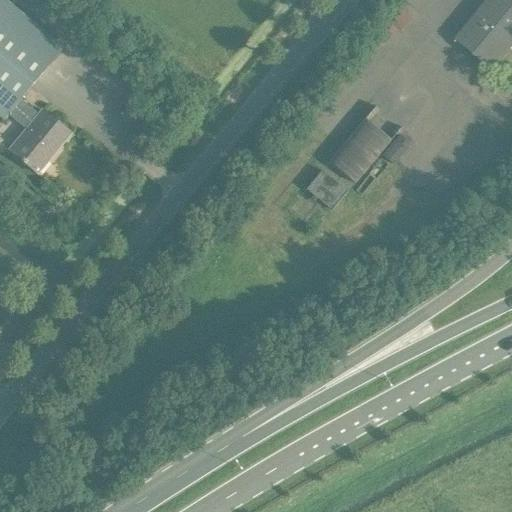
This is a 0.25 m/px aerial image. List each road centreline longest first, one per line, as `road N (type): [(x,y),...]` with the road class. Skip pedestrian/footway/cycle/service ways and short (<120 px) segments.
road 1 (unclassified): [(0,408),(342,0)]
road 2 (primary): [(511,243),(245,429),(186,480)]
road 3 (primary): [(511,298),(391,354),(186,480)]
road 4 (primary): [(201,511),(403,389),(511,335)]
